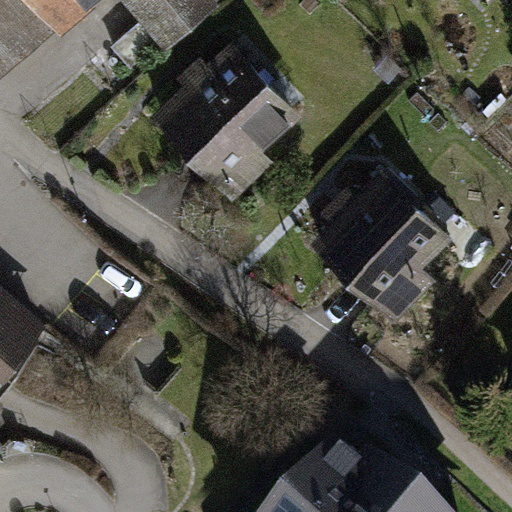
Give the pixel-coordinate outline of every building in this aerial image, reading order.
[(0,0),(0,79),(94,0),(0,0)] [(123,0),(165,48),(221,1),(220,0),(123,0)] [(185,84),(153,114),(233,199),(275,160),(265,150),(304,114),(233,38),(208,61),(202,55),(178,77),(185,84)] [(333,221),(311,244),(397,325),(439,281),(425,267),(456,235),(383,167),(358,194),(349,185),(323,213),(333,221)] [(0,392),(49,330),(0,289),(0,441),(1,440),(0,438),(0,392)] [(440,511),(369,449),(356,464),(332,443),(272,511),(440,511)]
